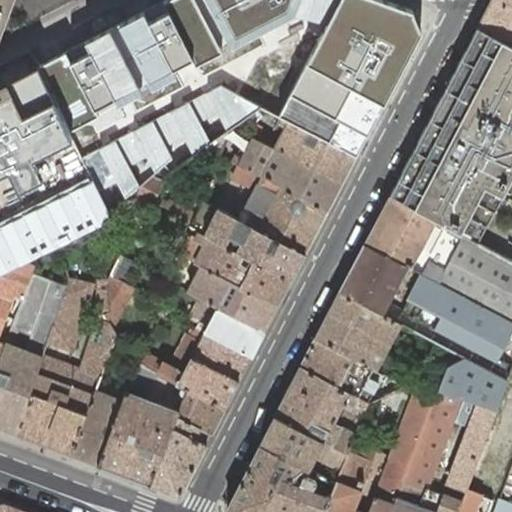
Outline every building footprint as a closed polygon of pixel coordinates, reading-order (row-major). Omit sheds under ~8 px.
[(0,0),(0,35),(13,0),(0,0)] [(166,0),(36,69),(52,100),(66,129),(294,11),(327,23),(339,0),(166,0)] [(413,9),(388,0),(339,0),(327,23),(279,115),(290,120),(356,157),(421,30),(413,9)] [(511,0),(491,0),(479,25),(511,42),(511,0)] [(394,187),(390,196),(478,242),(482,234),(487,226),(511,177),(511,42),(479,25),(470,41),(398,180),(394,187)] [(0,86),(0,172),(8,168),(18,188),(41,177),(30,155),(69,136),(66,129),(52,100),(36,69),(0,86)] [(222,83),(83,155),(93,173),(113,213),(130,196),(154,175),(159,178),(261,105),(222,83)] [(343,182),(356,157),(290,120),(275,148),(343,182)] [(343,182),(275,148),(254,137),(233,126),(205,145),(220,153),(228,136),(249,146),(244,158),(237,154),(234,160),(241,163),(261,174),(264,175),(329,209),(343,182)] [(306,253),(329,209),(264,175),(261,174),(241,163),(234,176),(257,188),(245,210),(240,219),(306,253)] [(93,173),(0,220),(0,271),(37,252),(105,217),(113,213),(93,173)] [(159,178),(154,175),(130,196),(190,226),(200,231),(293,278),(306,253),(240,219),(217,207),(203,200),(194,220),(188,216),(191,212),(170,201),(169,203),(156,196),(164,180),(159,178)] [(511,260),(478,242),(390,196),(366,242),(407,264),(511,319),(511,260)] [(279,304),(293,278),(200,231),(196,238),(191,235),(181,254),(202,264),(279,304)] [(479,402),(497,408),(511,368),(511,319),(407,264),(366,242),(340,291),(381,312),(399,322),(425,336),(464,357),(448,366),(439,388),(461,396),(479,402)] [(22,297),(32,272),(37,252),(19,264),(0,273),(0,329),(14,293),(22,297)] [(125,281),(135,263),(120,256),(111,274),(125,281)] [(266,330),(279,304),(202,264),(188,290),(218,306),(266,330)] [(0,427),(16,433),(32,392),(30,392),(67,285),(32,272),(22,297),(10,327),(31,335),(26,351),(5,343),(5,344),(0,356),(0,427)] [(135,286),(125,281),(111,274),(107,281),(108,282),(111,310),(105,313),(112,326),(131,293),(135,286)] [(111,310),(108,282),(99,283),(100,320),(81,369),(56,359),(61,345),(72,349),(94,293),(94,287),(69,278),(67,285),(30,392),(32,392),(16,433),(71,454),(86,413),(96,388),(117,334),(112,326),(105,313),(111,310)] [(145,301),(149,295),(135,286),(131,293),(145,301)] [(340,291),(316,337),(371,367),(374,368),(399,322),(381,312),(340,291)] [(252,356),(266,330),(218,306),(209,323),(201,319),(200,323),(198,327),(205,331),(252,356)] [(239,382),(252,356),(205,331),(198,327),(195,332),(192,331),(190,334),(187,333),(179,350),(171,365),(164,362),(143,351),(140,357),(138,361),(159,372),(188,388),(225,408),(239,382)] [(441,369),(448,366),(464,357),(425,336),(420,346),(431,352),(427,361),(441,369)] [(368,375),(371,367),(316,337),(301,366),(349,392),(357,396),(361,387),(368,375)] [(213,432),(225,408),(188,388),(159,372),(138,361),(123,398),(99,464),(124,473),(150,483),(172,425),(177,413),(213,432)] [(323,441),(347,454),(354,439),(356,434),(333,421),(342,404),(363,416),(369,402),(365,400),(357,396),(349,392),(301,366),(275,416),(323,441)] [(323,511),(390,511),(395,502),(397,496),(408,467),(439,388),(448,366),(441,369),(421,379),(390,460),(377,496),(370,511),(353,511),(363,489),(361,489),(376,451),(354,439),(347,454),(344,463),(337,478),(335,483),(330,495),(323,511)] [(371,392),(377,379),(368,375),(362,386),(361,387),(370,391),(371,392)] [(387,394),(407,386),(395,379),(387,394)] [(365,400),(370,391),(361,387),(357,396),(365,400)] [(99,464),(123,398),(96,388),(86,413),(71,454),(99,464)] [(465,490),(484,440),(497,408),(479,402),(475,412),(469,411),(443,481),(450,484),(446,494),(426,486),(461,396),(439,388),(408,467),(397,496),(395,502),(390,511),(457,511),(462,500),(465,490)] [(443,481),(469,411),(475,412),(479,402),(461,396),(426,486),(446,494),(450,484),(443,481)] [(207,444),(213,432),(177,413),(172,425),(150,483),(178,493),(181,492),(207,444)] [(318,450),(344,463),(347,454),(323,441),(275,416),(261,443),(288,458),(308,469),(318,450)] [(228,511),(260,511),(279,476),(288,458),(261,443),(227,508),(228,511)] [(260,511),(323,511),(330,495),(335,483),(308,469),(288,458),(279,476),(260,511)] [(487,511),(488,511),(492,499),(487,497),(482,495),(465,490),(462,500),(457,511),(487,511)]
